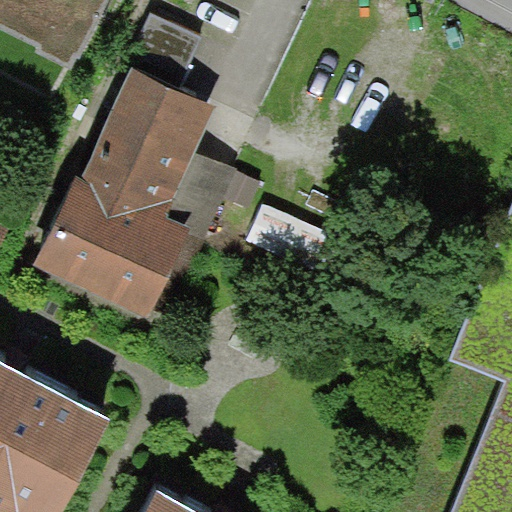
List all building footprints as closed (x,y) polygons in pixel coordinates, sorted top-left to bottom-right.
[(103,0),(0,0),(0,35),(69,69),(103,0)] [(511,87),(511,53),(405,0),(387,0),(318,137),(453,204),(511,87)] [(203,39),(148,13),(27,265),(156,327),(232,169),(192,150),(213,105),(179,89),(203,39)] [(511,511),(511,202),(452,347),(505,372),(448,511),(511,511)] [(61,511),(110,421),(0,362),(0,511),(61,511)] [(207,511),(153,483),(136,511),(207,511)]
